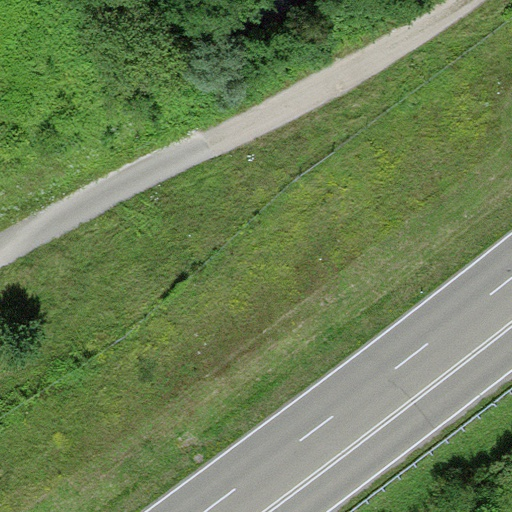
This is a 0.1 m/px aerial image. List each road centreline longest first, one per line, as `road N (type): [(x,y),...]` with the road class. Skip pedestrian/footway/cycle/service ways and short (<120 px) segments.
road 1 (track): [(0,243),(300,98),(463,0)]
road 2 (trunk): [(212,511),(511,278)]
